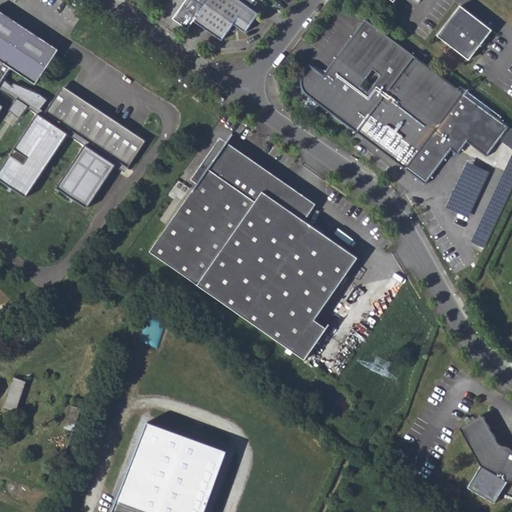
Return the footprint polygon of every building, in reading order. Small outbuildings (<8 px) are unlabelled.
[(196,20),(210,0),(188,0),(175,19),(190,29),(196,20)] [(240,0),(210,0),(196,20),(225,41),(237,25),(246,31),(260,14),(240,0)] [(438,35),(470,60),(479,48),(477,46),(482,40),(484,42),(494,30),(461,5),(438,35)] [(0,9),(0,112),(5,105),(0,102),(0,88),(18,100),(11,111),(20,117),(28,107),(36,112),(0,168),(0,179),(26,197),(65,137),(81,149),(56,186),(87,208),(111,170),(115,165),(125,172),(147,139),(64,84),(43,114),(38,111),(45,102),(41,93),(14,83),(12,86),(3,80),(12,67),(38,83),(60,51),(0,9)] [(508,127),(464,93),(367,20),(343,52),(325,76),(311,65),(305,73),(303,77),(302,81),(302,84),(303,86),(303,87),(304,88),(305,90),(307,93),(308,94),(407,169),(408,167),(427,182),(452,147),(460,151),(469,139),(488,153),(498,139),(508,127)] [(194,94),(192,97),(199,102),(201,99),(194,94)] [(511,129),(508,127),(498,139),(511,149),(511,129)] [(271,180),(218,145),(205,166),(208,169),(151,250),(307,357),(322,335),(310,327),(317,317),(358,255),(301,216),(273,196),(271,180)] [(484,248),(511,188),(511,154),(470,242),(484,248)] [(469,218),(490,172),(467,161),(446,208),(469,218)] [(271,180),(273,196),(301,216),(307,206),(271,180)] [(310,327),(322,335),(329,325),(317,317),(310,327)] [(2,409),(14,414),(26,385),(14,380),(2,409)] [(62,431),(72,434),(80,412),(69,408),(62,431)] [(461,425),(482,463),(469,485),(494,501),(508,478),(511,478),(511,446),(511,445),(500,442),(485,415),(481,414),(461,425)] [(146,422),(113,511),(114,511),(204,511),(226,452),(146,422)]
